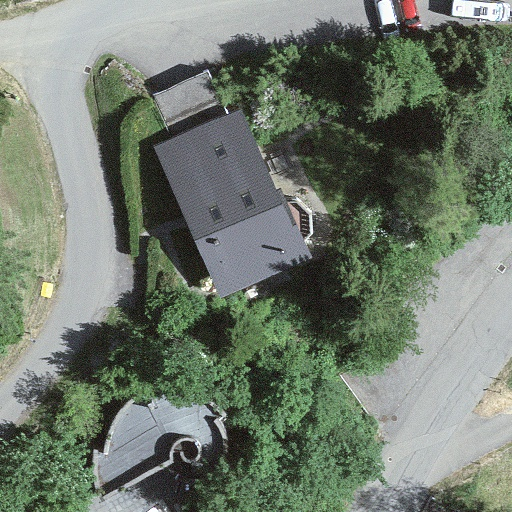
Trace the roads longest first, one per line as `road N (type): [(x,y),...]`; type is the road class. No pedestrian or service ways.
road 1 (residential): [(0,421),(60,357),(89,267),(85,167),(58,26)]
road 2 (unclassified): [(378,500),(511,303)]
road 3 (unclassified): [(225,0),(58,26)]
road 4 (residential): [(378,500),(511,429)]
